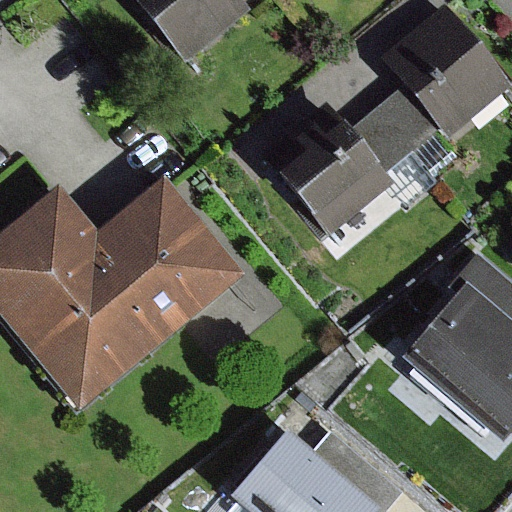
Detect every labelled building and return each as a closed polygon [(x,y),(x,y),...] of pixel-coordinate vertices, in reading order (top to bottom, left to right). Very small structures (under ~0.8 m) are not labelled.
[(132,0),(187,65),(252,12),(241,0),(132,0)] [(511,86),(445,5),(380,59),(403,87),(439,132),(448,142),(511,87),(511,86)] [(439,132),(403,87),(348,130),(386,175),(439,132)] [(326,104),(262,156),(330,237),(395,186),(386,175),(348,130),(326,104)] [(57,187),(0,235),(0,317),(80,416),(245,276),(163,177),(95,232),(57,187)] [(511,284),(478,256),(448,289),(457,296),(401,358),(501,445),(511,432),(511,284)] [(388,511),(403,494),(330,432),(312,453),(287,432),(230,498),(247,511),(388,511)]
